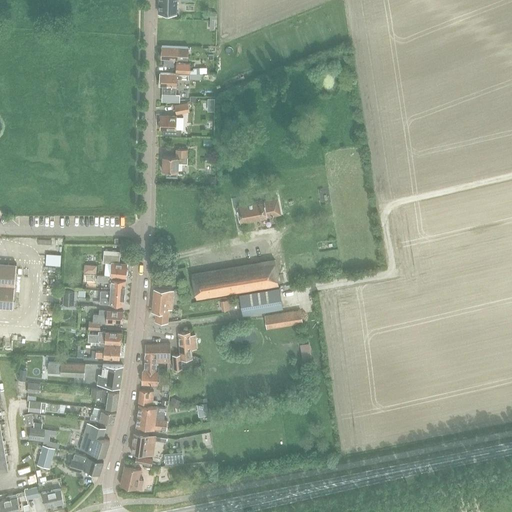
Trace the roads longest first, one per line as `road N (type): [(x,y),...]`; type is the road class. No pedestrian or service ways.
road 1 (tertiary): [(113,511),(109,476),(128,405),(145,264),(151,0)]
road 2 (track): [(145,264),(511,176)]
road 3 (secondary): [(199,511),(511,445)]
